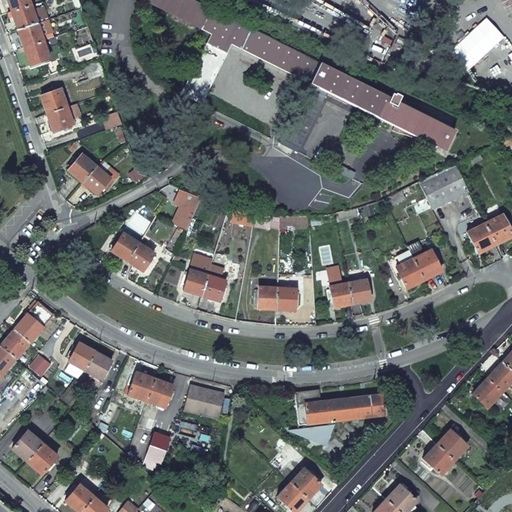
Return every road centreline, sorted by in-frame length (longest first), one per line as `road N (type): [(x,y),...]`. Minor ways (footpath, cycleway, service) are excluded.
road 1 (residential): [(68,234),(74,247),(151,298),(246,327),(373,322),(502,264)]
road 2 (residential): [(394,362),(283,377),(182,361),(117,335),(31,278)]
road 3 (residential): [(0,44),(46,179)]
road 4 (residential): [(419,416),(511,317)]
road 5 (residential): [(329,511),(419,416)]
road 6 (residential): [(511,310),(394,362)]
